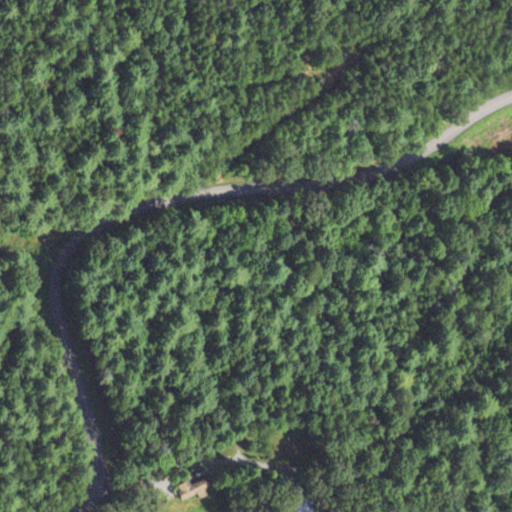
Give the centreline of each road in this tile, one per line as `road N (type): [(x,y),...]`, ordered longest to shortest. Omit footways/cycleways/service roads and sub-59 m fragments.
road 1 (residential): [(62,511),(91,488),(97,459),(88,390),(55,300),(68,247),(93,225),(195,192),(385,169),(511,91)]
road 2 (residential): [(92,483),(214,511)]
